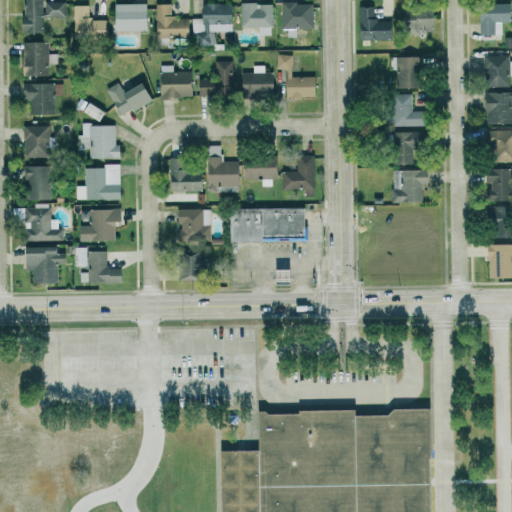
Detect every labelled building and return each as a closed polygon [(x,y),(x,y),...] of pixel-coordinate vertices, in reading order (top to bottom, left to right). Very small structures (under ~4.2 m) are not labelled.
[(62,16),(62,0),(40,1),(40,0),(19,0),(20,31),(39,31),(39,16),(62,16)] [(280,28),(285,28),(285,37),(294,37),(294,26),(311,25),(310,1),(279,2),(280,28)] [(143,3),(111,2),(110,29),(142,30),(143,3)] [(168,3),(153,2),(152,37),(185,37),(185,17),(168,17),(168,3)] [(190,17),(190,45),(212,45),(212,31),(228,30),(228,2),(198,2),(198,17),(190,17)] [(269,2),(238,2),(238,26),(257,26),(257,34),(270,34),(269,2)] [(476,34),(500,33),(500,21),(507,21),(507,2),(475,3),(476,34)] [(86,4),(71,4),(70,31),(102,31),(103,19),(86,18),(86,4)] [(386,39),(387,17),(371,17),(371,5),(356,5),(355,39),(386,39)] [(429,32),(429,7),(400,8),(401,33),(429,32)] [(45,75),(46,41),(21,40),(20,74),(45,75)] [(289,53),(274,54),(274,69),(282,68),(283,97),(311,96),(310,75),(289,76),(289,53)] [(506,54),(481,55),(482,86),(506,85),(506,75),(511,74),(511,60),(507,60),(506,54)] [(417,86),(416,55),(393,55),(394,87),(417,86)] [(229,60),(213,60),(213,77),(195,77),(195,93),(229,94),(229,60)] [(170,64),(156,64),(157,97),(189,96),(189,70),(170,70),(170,64)] [(270,71),(262,71),(262,64),(250,64),(250,72),(238,72),(238,94),(270,94),(270,71)] [(148,99),(137,81),(120,90),(115,81),(103,88),(118,116),(148,99)] [(52,112),(52,95),(60,95),(60,82),(19,83),(20,98),(27,98),(28,113),(52,112)] [(510,122),(509,90),(481,91),(482,123),(510,122)] [(409,111),(409,92),(385,93),(385,125),(417,125),(416,111),(409,111)] [(118,157),(117,144),(113,144),(112,123),(80,124),(80,134),(76,134),(76,149),(87,148),(88,157),(118,157)] [(46,157),(46,125),(21,124),(20,156),(46,157)] [(511,129),(482,129),(481,145),(489,145),(488,161),(511,161),(511,129)] [(387,131),(388,163),(411,162),(410,131),(387,131)] [(234,187),(235,160),(218,160),(218,144),(204,144),(204,187),(234,187)] [(279,189),(302,189),(302,195),(311,195),(310,153),(293,154),(294,170),(279,170),(279,189)] [(241,156),(241,178),(272,178),(273,156),(241,156)] [(197,190),(197,168),(183,168),(183,157),(166,157),(166,190),(197,190)] [(47,198),(46,164),(22,165),(22,199),(47,198)] [(74,198),(118,198),(117,165),(82,165),(83,184),(73,185),(74,198)] [(482,187),(482,199),(503,200),(504,167),(484,167),(483,187),(482,187)] [(424,168),(389,169),(390,201),(420,201),(419,181),(424,181),(424,168)] [(483,235),(508,236),(509,205),(484,204),(483,235)] [(22,240),(60,239),(59,226),(55,226),(55,218),(48,218),(47,206),(21,207),(22,240)] [(300,207),(225,207),(226,240),(300,239),(300,207)] [(112,240),(112,220),(116,220),(117,208),(79,208),(78,223),(75,223),(74,239),(112,240)] [(207,208),(174,208),(174,222),(175,222),(175,241),(207,241),(207,208)] [(510,277),(511,259),(511,258),(511,248),(510,249),(510,243),(485,243),(484,276),(510,277)] [(85,250),(85,271),(77,271),(77,282),(117,281),(117,267),(104,267),(104,250),(85,250)] [(175,278),(198,278),(199,251),(176,250),(175,278)] [(0,456),(28,452),(22,413),(0,416),(0,456)] [(216,511),(216,455),(253,456),(252,417),(423,416),(423,511),(216,511)] [(0,511),(40,511),(41,480),(0,480),(0,511)]
